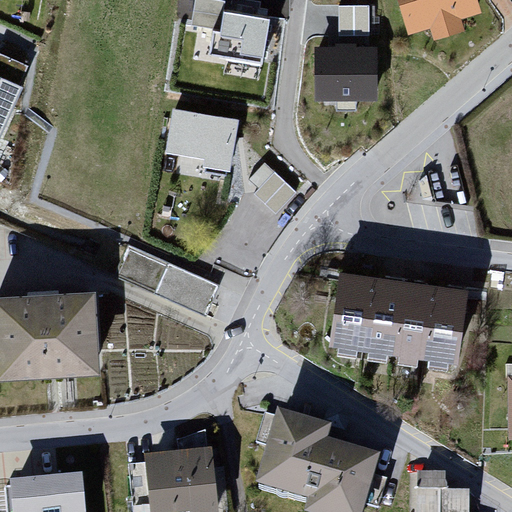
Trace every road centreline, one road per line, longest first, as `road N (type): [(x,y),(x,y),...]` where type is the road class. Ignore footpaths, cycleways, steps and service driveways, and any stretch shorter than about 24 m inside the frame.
road 1 (residential): [(244,343),(511,511)]
road 2 (residential): [(0,442),(147,426),(213,391),(244,343)]
road 3 (residential): [(321,219),(511,45)]
road 4 (unknown): [(244,343),(54,264)]
road 5 (residential): [(511,261),(369,242),(321,219)]
road 6 (residential): [(244,343),(283,260),(321,219)]
